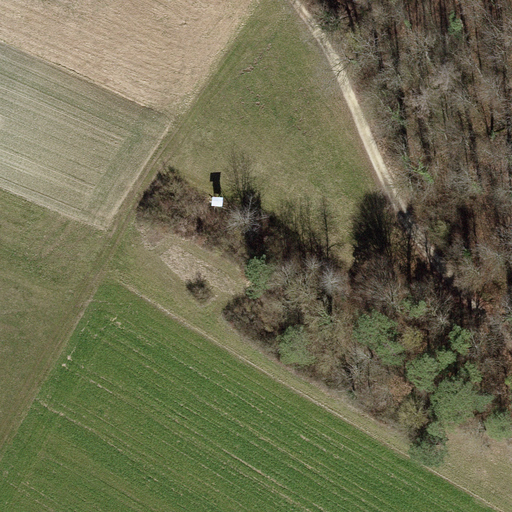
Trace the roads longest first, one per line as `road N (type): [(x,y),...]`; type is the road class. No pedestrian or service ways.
road 1 (track): [(272,0),(0,447)]
road 2 (track): [(511,338),(466,296),(383,176),(332,51)]
